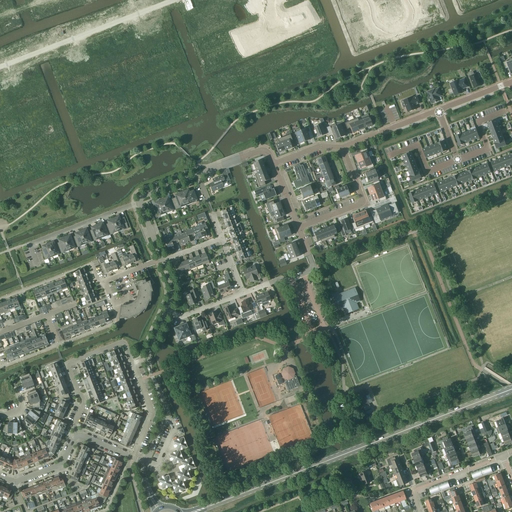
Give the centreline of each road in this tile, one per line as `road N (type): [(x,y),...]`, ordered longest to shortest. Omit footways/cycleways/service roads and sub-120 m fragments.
road 1 (primary): [(208,506),(511,389)]
road 2 (residential): [(342,146),(361,201),(298,228)]
